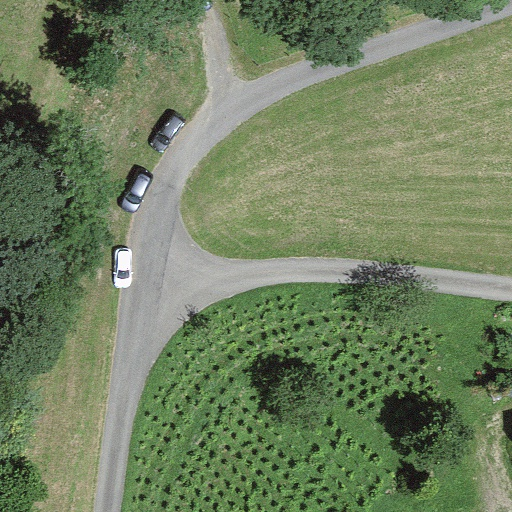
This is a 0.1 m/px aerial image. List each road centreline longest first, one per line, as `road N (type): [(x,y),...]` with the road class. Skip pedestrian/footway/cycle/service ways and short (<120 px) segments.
road 1 (track): [(149,281),(173,174),(191,142),(226,108),(287,77),(509,0)]
road 2 (track): [(149,281),(294,269),(511,293)]
road 3 (track): [(109,511),(149,281)]
